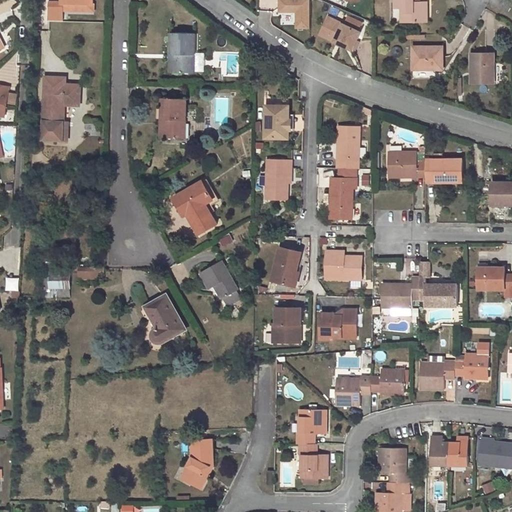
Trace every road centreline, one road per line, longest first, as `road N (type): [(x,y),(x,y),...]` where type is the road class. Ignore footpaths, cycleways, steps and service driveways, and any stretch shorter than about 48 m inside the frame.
road 1 (residential): [(122,0),(118,258)]
road 2 (residential): [(511,418),(449,410),(364,425),(356,438),(354,504)]
road 3 (residential): [(511,137),(319,67)]
road 4 (residential): [(311,235),(319,67)]
road 5 (residential): [(268,367),(266,437),(233,507)]
road 6 (residential): [(319,67),(210,0)]
road 7 (unclassified): [(384,230),(511,231)]
road 8 (residential): [(233,507),(261,500),(354,504)]
